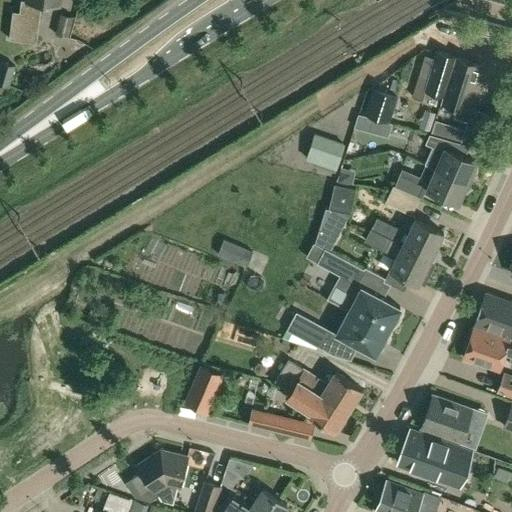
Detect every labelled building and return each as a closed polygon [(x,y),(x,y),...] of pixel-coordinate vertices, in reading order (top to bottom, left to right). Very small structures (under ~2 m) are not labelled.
[(42,3),(60,5),(61,0),(20,0),(19,11),(12,10),(9,38),(37,42),(42,3)] [(68,37),(74,16),(61,13),(55,34),(68,37)] [(423,87),(419,99),(425,101),(432,103),(436,92),(443,94),(444,94),(455,56),(437,50),(425,88),(423,87)] [(443,94),(440,102),(455,107),(452,117),(467,121),(471,107),(477,91),(473,90),(481,65),(455,56),(444,94),(443,94)] [(15,66),(2,62),(0,69),(0,84),(9,87),(15,66)] [(363,111),(386,120),(395,95),(372,86),(363,111)] [(456,125),(452,139),(470,144),(477,146),(482,130),(466,126),(466,127),(465,127),(456,125)] [(306,157),(336,167),(344,144),(314,133),(306,157)] [(425,162),(435,167),(467,181),(476,160),(465,156),(470,144),(452,139),(429,133),(425,143),(432,146),(425,162)] [(458,202),(467,181),(435,167),(426,188),(458,202)] [(418,195),(423,184),(400,173),(395,185),(418,195)] [(421,196),(418,195),(395,185),(393,184),(389,192),(385,201),(411,215),(421,196)] [(329,211),(350,216),(356,190),(335,185),(329,211)] [(327,211),(315,240),(326,246),(332,249),(350,216),(329,211),(327,211)] [(407,232),(402,243),(403,243),(431,258),(444,231),(415,217),(407,232)] [(371,227),(364,240),(385,250),(396,256),(390,267),(410,276),(419,281),(420,280),(425,282),(432,269),(426,266),(431,258),(403,243),(402,243),(391,237),(372,228),(371,227)] [(223,237),(216,253),(245,265),(252,249),(223,237)] [(326,246),(317,261),(356,282),(365,267),(332,249),(326,246)] [(225,294),(237,283),(227,271),(215,281),(225,294)] [(349,309),(387,329),(389,326),(392,327),(395,325),(397,322),(399,319),(400,315),(401,311),(398,310),(400,306),(362,285),(349,309)] [(511,335),(511,298),(485,290),(474,323),(511,335)] [(296,309),(286,327),(321,346),(331,328),(296,309)] [(336,331),(375,353),(377,349),(379,350),(382,348),(384,345),(386,341),(387,338),(388,334),(385,333),(387,329),(349,309),(336,331)] [(511,338),(474,325),(463,356),(500,368),(504,355),(511,358),(511,338)] [(321,392),(348,409),(362,387),(335,370),(327,383),(289,358),(274,381),(293,385),(298,377),(312,386),(321,392)] [(202,365),(188,403),(208,410),(223,373),(202,365)] [(293,385),(292,386),(299,390),(293,399),(309,410),(308,413),(334,430),(335,428),(339,431),(346,420),(342,418),(348,409),(321,392),(312,386),(298,377),(293,385)] [(460,438),(471,406),(434,394),(423,425),(460,438)] [(266,412),(262,426),(282,431),(286,417),(266,412)] [(436,475),(448,442),(410,428),(398,461),(436,475)] [(179,487),(188,456),(163,449),(136,465),(141,472),(126,481),(136,496),(150,501),(159,495),(156,490),(167,483),(179,487)] [(221,481),(231,487),(239,474),(240,474),(227,465),(221,481)] [(379,511),(421,511),(416,510),(423,491),(387,478),(375,510),(379,511)] [(211,511),(220,486),(205,481),(194,511),(211,511)] [(109,487),(106,499),(130,505),(133,492),(109,487)] [(250,507),(238,499),(228,493),(216,511),(280,511),(286,504),(263,488),(250,507)]
